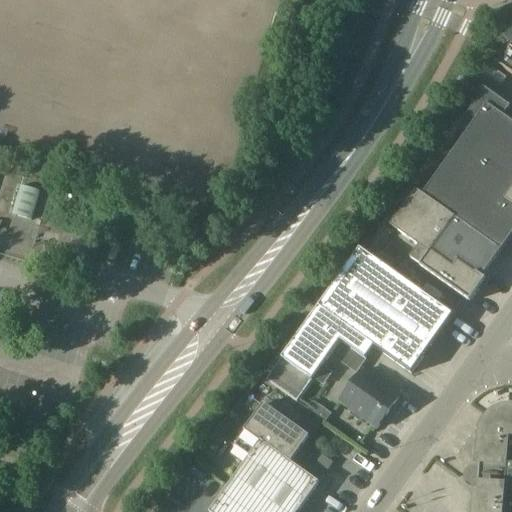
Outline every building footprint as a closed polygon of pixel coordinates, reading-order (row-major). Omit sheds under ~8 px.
[(511,28),(504,40),(511,44),(496,64),(495,65),(511,77),(511,28)] [(459,128),(467,134),(511,165),(511,124),(503,118),(509,109),(485,91),(459,128)] [(511,165),(467,134),(421,199),(449,219),(499,255),(511,236),(511,165)] [(20,189),(11,216),(30,222),(38,195),(20,189)] [(449,219),(421,199),(414,194),(389,229),(418,249),(409,262),(419,268),(418,269),(468,305),(484,282),(481,280),(499,255),(449,219)] [(359,251),(266,382),(297,404),(330,357),(332,358),(341,345),(364,362),(367,363),(376,351),(410,376),(452,317),(359,251)] [(341,345),(332,358),(355,375),(364,362),(341,345)] [(439,363),(434,371),(449,382),(455,374),(439,363)] [(376,431),(399,399),(361,373),(339,405),(376,431)] [(308,439),(263,406),(234,447),(249,458),(260,444),(290,465),(308,439)] [(511,511),(511,414),(506,414),(501,415),(496,417),(493,419),(490,422),(488,424),(485,428),(483,433),(482,439),(475,511),(511,511)] [(260,444),(249,458),(210,511),(299,511),(318,485),(290,465),(260,444)] [(199,454),(193,463),(202,469),(205,465),(208,460),(199,454)]
